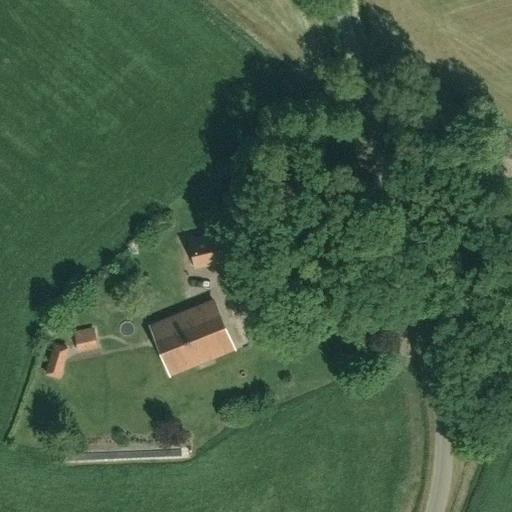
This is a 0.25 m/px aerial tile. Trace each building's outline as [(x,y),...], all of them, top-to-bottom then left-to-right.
[(308,202),(294,178),(286,164),(265,176),(274,190),(287,214),(308,202)] [(191,240),(197,266),(244,254),(238,229),(191,240)] [(214,301),(151,327),(170,372),(233,346),(214,301)] [(76,333),(78,349),(96,346),(93,330),(76,333)] [(47,346),(42,375),(58,378),(63,349),(47,346)]
